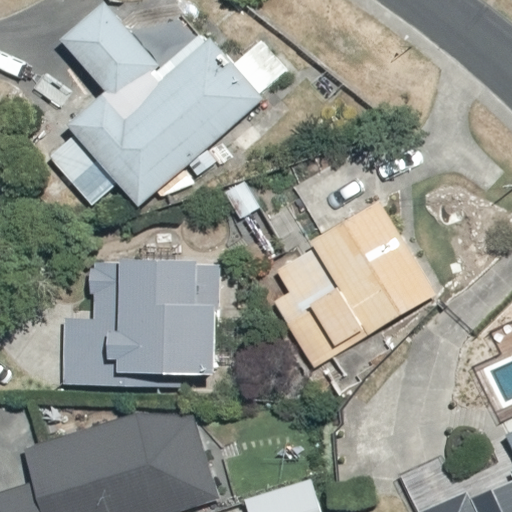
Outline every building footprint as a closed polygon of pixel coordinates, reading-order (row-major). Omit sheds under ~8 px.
[(106,0),(103,0),(60,39),(106,90),(71,121),(78,129),(48,156),(95,209),(123,184),(142,205),(160,190),(174,206),(223,162),(212,149),(298,72),(263,34),(234,60),(207,29),(166,66),(106,0)] [(386,198),(276,266),(291,289),(274,300),(319,373),(446,294),(386,198)] [(229,258),(94,258),(94,316),(70,316),(70,383),(141,383),(141,371),(220,371),(220,311),(229,311),(229,258)] [(38,482),(0,494),(0,511),(180,511),(228,497),(193,388),(25,442),(38,482)] [(511,511),(511,472),(450,502),(431,511),(511,511)] [(323,511),(312,474),(247,494),(252,511),(323,511)]
